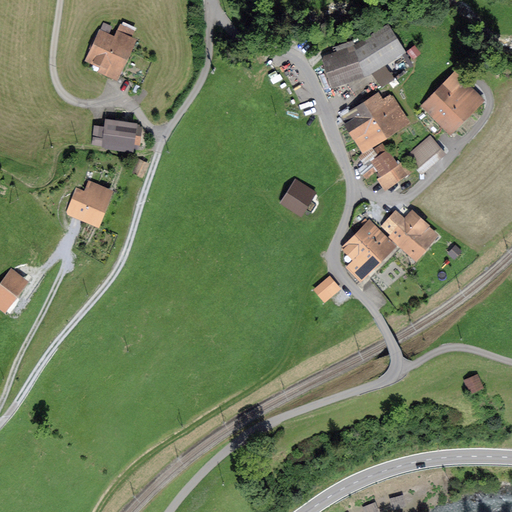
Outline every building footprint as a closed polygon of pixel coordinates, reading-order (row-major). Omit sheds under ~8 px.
[(334,84),(364,74),(403,50),(389,26),(355,47),(325,58),(334,84)] [(114,76),(131,40),(120,35),(117,42),(101,34),(89,58),(105,65),(103,70),(114,76)] [(413,60),(421,54),(414,46),(407,51),(413,60)] [(451,129),(480,99),(466,85),(457,94),(446,83),(425,103),(451,129)] [(369,111),(383,133),(402,121),(387,99),(380,103),(376,97),(366,104),(370,110),(369,111)] [(364,146),(383,133),(369,111),(370,110),(366,104),(365,102),(345,115),(357,133),(356,134),(364,146)] [(135,126),(116,123),(116,122),(108,122),(105,146),(132,149),(135,126)] [(422,176),(448,155),(431,135),(406,156),(422,176)] [(382,146),(374,151),(379,158),(376,160),(385,174),(397,166),(382,146)] [(359,168),(364,174),(375,165),(370,159),(359,168)] [(146,165),(139,162),(134,173),(141,176),(146,165)] [(392,183),(405,173),(399,164),(397,166),(385,174),(392,183)] [(299,211),(312,191),(297,182),(285,202),(299,211)] [(84,194),(76,191),(68,211),(96,223),(109,192),(89,184),(84,194)] [(417,254),(435,233),(412,213),(404,221),(402,219),(391,232),(417,254)] [(366,219),(362,223),(366,227),(357,236),(379,259),(393,245),(377,229),(374,232),(368,225),(370,223),(366,219)] [(361,277),(379,259),(357,236),(355,235),(343,248),(357,262),(351,268),(361,277)] [(0,305),(2,308),(23,281),(12,272),(0,287),(0,305)] [(341,289),(330,276),(313,290),(325,303),(341,289)] [(481,385),(477,377),(466,383),(470,391),(481,385)] [(408,508),(405,495),(391,498),(394,511),(408,508)] [(379,511),(376,502),(364,507),(365,511),(379,511)]
